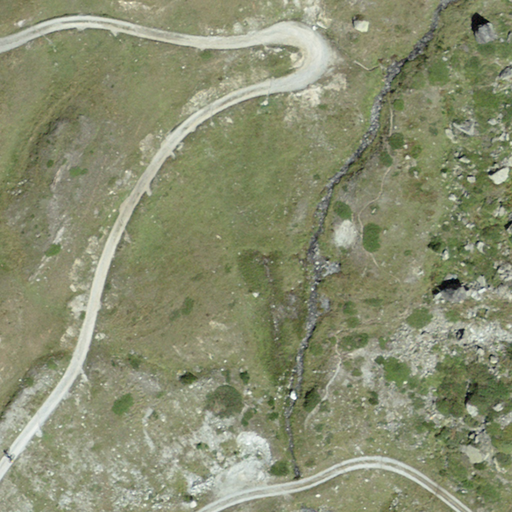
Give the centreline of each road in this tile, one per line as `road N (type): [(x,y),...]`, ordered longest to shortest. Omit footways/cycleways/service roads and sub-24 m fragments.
road 1 (track): [(0,47),(73,20),(226,43),(296,33),(315,54),(309,79),(233,98),(160,155),(111,240),(64,387),(0,470)]
road 2 (track): [(464,511),(411,471),(377,460),(203,511)]
